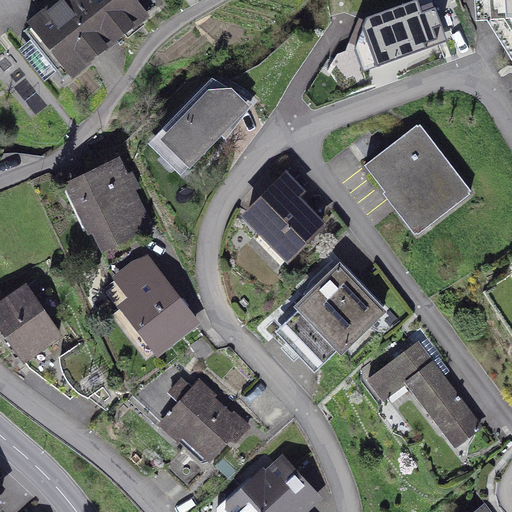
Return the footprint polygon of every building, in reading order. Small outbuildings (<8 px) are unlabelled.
[(62,0),(24,32),(63,79),(140,16),(126,0),(62,0)] [(430,0),(362,0),(385,74),(448,54),(430,0)] [(493,13),(511,41),(511,0),(483,0),(484,11),(493,13)] [(205,75),(138,146),(174,179),(240,109),(205,75)] [(423,119),(363,164),(415,234),(475,190),(423,119)] [(113,166),(54,193),(84,257),(143,230),(113,166)] [(276,181),(230,220),(269,266),(315,226),(276,181)] [(136,258),(102,283),(115,300),(102,310),(139,362),(186,328),(136,258)] [(327,263),(271,312),(314,360),(369,311),(327,263)] [(17,285),(0,294),(0,359),(45,335),(17,285)] [(419,344),(362,383),(374,402),(398,386),(443,453),(477,431),(419,344)] [(193,382),(147,425),(195,476),(241,432),(193,382)] [(276,460),(218,511),(308,511),(317,504),(276,460)]
